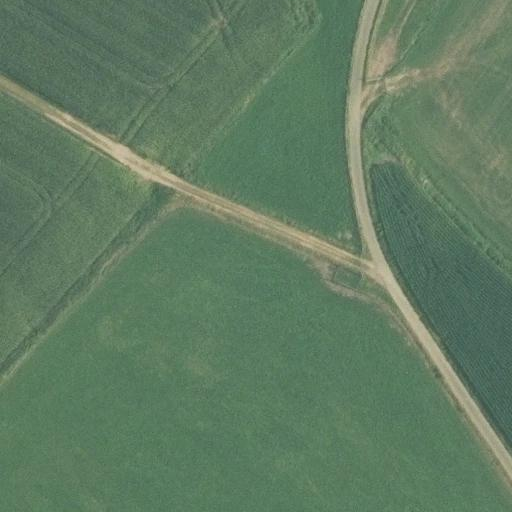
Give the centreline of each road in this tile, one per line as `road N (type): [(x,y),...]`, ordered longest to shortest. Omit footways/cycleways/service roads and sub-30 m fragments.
road 1 (unclassified): [(511,467),(393,293),(368,242),(355,186),(355,94),(376,0)]
road 2 (track): [(386,278),(173,183),(0,80)]
